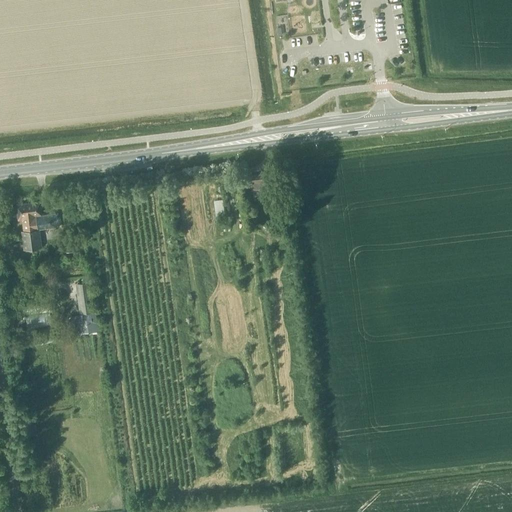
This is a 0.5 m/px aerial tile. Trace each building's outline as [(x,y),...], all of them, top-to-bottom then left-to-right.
[(259,190),(268,189),(266,174),(247,176),(249,191),(252,190),(253,195),(260,195),(259,190)] [(271,205),(279,204),(277,190),(269,191),(271,205)] [(58,212),(42,214),(40,201),(16,204),(18,220),(22,220),(23,230),(21,230),(23,249),(42,247),(40,229),(59,227),(58,212)] [(71,316),(73,326),(93,324),(91,311),(94,311),(90,281),(75,283),(80,313),(82,313),(82,314),(71,316)] [(53,312),(52,301),(22,302),(23,313),(53,312)] [(30,338),(56,336),(55,329),(29,332),(30,338)] [(36,424),(24,425),(25,436),(37,435),(36,424)]
